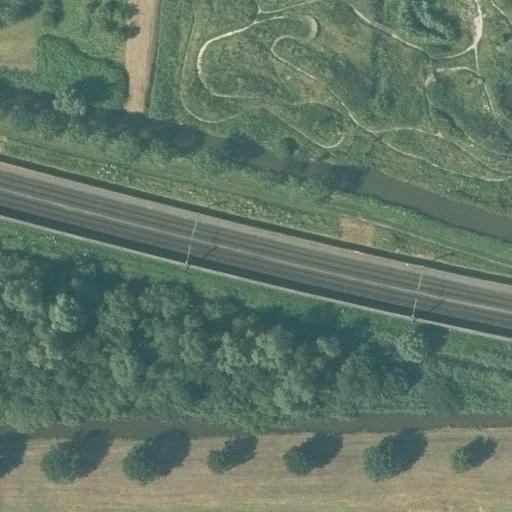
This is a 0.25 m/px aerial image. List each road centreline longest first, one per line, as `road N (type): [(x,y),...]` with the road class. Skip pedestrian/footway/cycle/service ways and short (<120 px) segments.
road 1 (track): [(188,0),(194,27),(181,100),(204,120),(261,108),(308,139),(339,140),(339,120),(324,106),(201,83),(199,53),(255,18)]
road 2 (track): [(0,125),(511,260)]
road 3 (track): [(0,266),(511,389)]
road 4 (track): [(255,18),(311,24),(311,33),(281,39),(271,54),(327,89),(354,123),(384,143),(461,176),(494,181),(511,174)]
road 5 (track): [(511,160),(480,148),(423,97),(435,74),(479,73)]
road 6 (track): [(476,47),(434,60),(333,0)]
road 7 (track): [(511,143),(485,96),(469,0)]
road 8 (track): [(370,133),(428,133),(511,174)]
